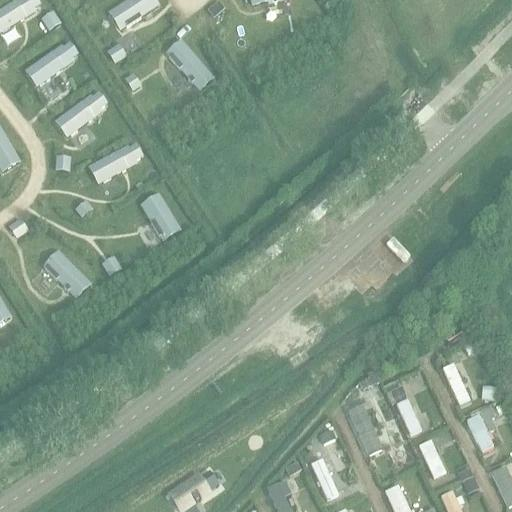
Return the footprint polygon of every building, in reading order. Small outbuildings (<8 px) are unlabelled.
[(31,0),(24,0),(1,15),(11,28),(38,9),(31,0)] [(150,0),(133,0),(113,14),(123,28),(156,8),(150,0)] [(183,48),(168,60),(196,88),(209,78),(183,48)] [(124,59),(118,49),(107,56),(114,66),(124,59)] [(62,50),(35,69),(44,82),(72,62),(62,50)] [(139,89),(132,79),(125,83),(132,94),(139,89)] [(94,97),(67,118),(77,131),(104,111),(94,97)] [(0,137),(0,166),(13,160),(0,137)] [(131,150),(101,167),(108,177),(138,162),(131,150)] [(155,202),(141,211),(162,243),(176,234),(155,202)] [(81,220),(90,212),(85,206),(76,213),(81,220)] [(26,234),(19,224),(9,231),(16,241),(26,234)] [(55,255),(44,268),(73,295),(84,284),(55,255)] [(113,262),(102,268),(109,278),(119,272),(113,262)] [(443,372),(459,409),(469,405),(453,368),(443,372)] [(401,389),(387,395),(391,406),(395,405),(395,406),(407,401),(401,389)] [(496,404),(497,390),(483,389),(482,403),(496,404)] [(421,434),(407,403),(396,408),(410,440),(421,434)] [(382,453),(362,408),(348,414),(368,459),(382,453)] [(467,424),(481,455),(493,449),(487,436),(496,432),(491,421),(495,419),(490,410),(479,415),(478,414),(470,418),(472,422),(467,424)] [(433,482),(445,477),(431,444),(419,449),(433,482)] [(308,467),(325,505),(338,499),(326,473),(336,469),(331,457),(308,467)] [(492,477),(508,511),(511,509),(511,484),(506,471),(492,477)] [(188,474),(150,498),(158,511),(161,511),(198,490),(188,474)] [(267,492),(276,511),(288,511),(283,501),(291,497),(285,485),(278,489),(277,488),(267,492)] [(408,511),(398,492),(387,497),(394,511),(408,511)] [(461,511),(459,507),(464,505),(461,498),(456,500),(454,497),(444,502),(448,511),(461,511)]
